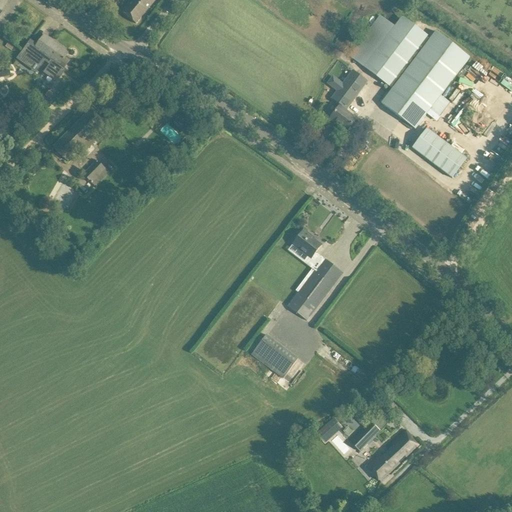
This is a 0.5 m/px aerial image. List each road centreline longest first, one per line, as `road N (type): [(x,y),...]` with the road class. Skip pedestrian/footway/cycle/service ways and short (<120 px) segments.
road 1 (tertiary): [(511,346),(405,246),(237,114),(133,54)]
road 2 (track): [(0,173),(133,54)]
road 3 (track): [(445,281),(511,179)]
